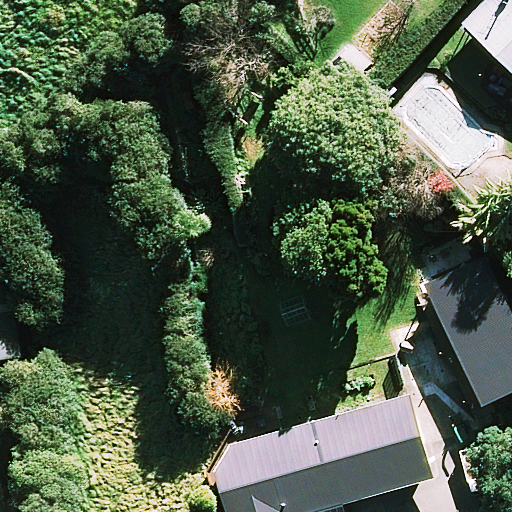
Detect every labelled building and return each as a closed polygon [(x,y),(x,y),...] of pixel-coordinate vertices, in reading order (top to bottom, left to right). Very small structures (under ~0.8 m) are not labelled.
[(511,0),(494,0),(466,29),(511,73),(511,0)] [(374,69),(350,45),(326,69),(350,93),(374,69)] [(0,367),(24,364),(9,265),(0,266),(0,367)] [(476,384),(458,322),(399,339),(416,401),(476,384)] [(335,511),(438,483),(415,401),(243,451),(221,483),(228,511),(335,511)]
